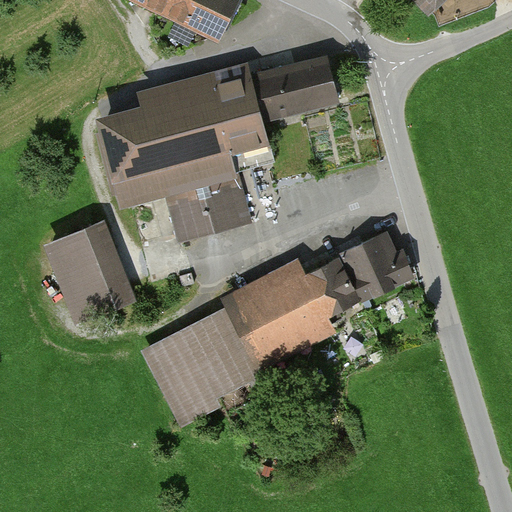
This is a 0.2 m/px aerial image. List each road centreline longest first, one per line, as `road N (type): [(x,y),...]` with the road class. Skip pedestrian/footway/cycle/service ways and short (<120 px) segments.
road 1 (unclassified): [(505,511),(385,100),(387,70)]
road 2 (unclassified): [(511,21),(387,70)]
